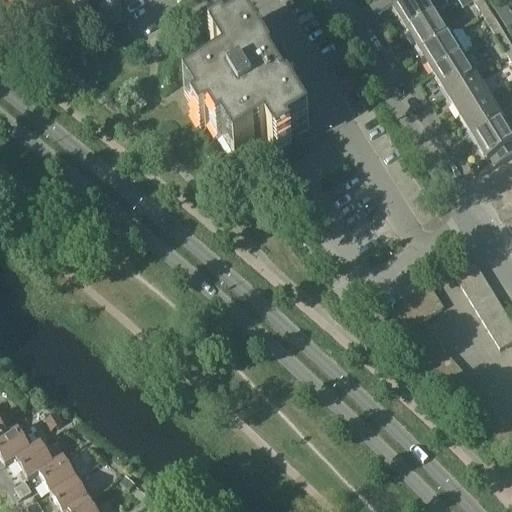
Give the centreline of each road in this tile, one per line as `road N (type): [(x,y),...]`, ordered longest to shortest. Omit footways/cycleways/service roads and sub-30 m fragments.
road 1 (primary): [(470,511),(244,292),(0,88)]
road 2 (primary): [(0,119),(233,315),(435,511)]
road 3 (unclassified): [(353,134),(293,174),(376,298),(438,258)]
road 4 (residential): [(476,229),(340,0)]
road 5 (unclassified): [(253,0),(268,5),(353,134)]
road 6 (unclassified): [(438,258),(353,134)]
